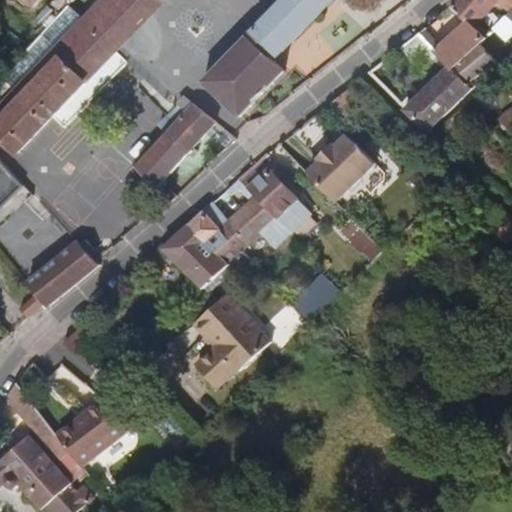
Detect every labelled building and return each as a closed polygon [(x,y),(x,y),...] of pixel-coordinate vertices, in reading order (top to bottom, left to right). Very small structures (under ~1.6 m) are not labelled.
[(148,14),(132,0),(102,0),(84,20),(81,23),(111,52),(148,14)] [(132,0),(148,14),(160,0),(132,0)] [(281,57),(331,0),(278,0),(202,82),(240,118),(284,71),(271,59),(277,53),(281,57)] [(477,31),(505,0),(451,0),(448,4),(452,9),(463,18),(467,22),(477,31)] [(124,64),(111,52),(81,23),(84,20),(68,4),(30,46),(0,80),(0,139),(16,155),(51,117),(64,129),(124,64)] [(463,18),(452,9),(439,19),(443,24),(452,16),(457,22),(463,18)] [(505,39),(511,33),(511,16),(492,34),(495,38),(501,34),(505,39)] [(481,45),(487,39),(477,31),(467,22),(437,49),(451,64),(455,69),(481,45)] [(418,65),(437,49),(422,32),(402,47),(418,65)] [(479,81),(497,64),(481,45),(455,69),(476,92),(483,86),(479,81)] [(431,133),(476,92),(455,69),(451,64),(407,110),(431,133)] [(196,148),(217,124),(185,96),(175,108),(156,92),(149,100),(168,117),(160,126),(169,134),(191,154),(197,159),(202,153),(196,148)] [(387,183),(388,171),(350,133),(338,146),(333,141),(316,157),(322,162),(310,174),(347,212),(360,211),(387,183)] [(160,189),(191,154),(169,134),(138,169),(160,189)] [(297,201),(260,161),(239,180),(256,197),(278,219),(297,201)] [(0,211),(24,188),(0,164),(0,211)] [(456,191),(467,179),(466,178),(462,175),(451,186),(456,191)] [(178,196),(170,188),(165,194),(168,196),(173,201),(178,196)] [(268,238),(283,224),(278,219),(256,197),(221,230),(243,252),(263,233),(268,238)] [(488,220),(499,209),(495,205),(484,217),(488,220)] [(507,245),(511,239),(511,221),(499,209),(488,220),(485,224),(507,245)] [(243,252),(221,230),(204,212),(195,220),(189,226),(228,266),(243,252)] [(228,266),(189,226),(163,250),(204,292),(217,280),(221,284),(234,271),(228,266)] [(50,309),(100,265),(97,262),(78,243),(29,285),(46,305),(50,309)] [(313,318),(343,288),(325,270),(295,300),(313,318)] [(25,315),(39,303),(32,294),(18,307),(25,315)] [(241,373),(272,343),(227,297),(196,326),(218,349),(198,368),(219,390),(239,371),(241,373)] [(120,367),(83,329),(66,343),(90,369),(95,364),(109,378),(120,367)] [(50,419),(20,382),(10,396),(37,430),(50,419)] [(131,431),(120,418),(124,400),(106,399),(62,435),(88,467),(131,431)] [(42,446),(59,431),(50,419),(37,430),(32,434),(42,446)] [(42,446),(32,434),(0,461),(0,490),(9,482),(11,485),(14,486),(19,486),(23,485),(43,509),(48,504),(54,511),(78,511),(87,505),(71,486),(74,483),(42,446)]
